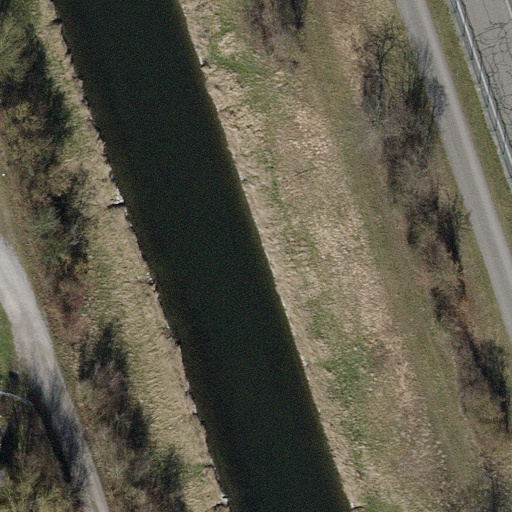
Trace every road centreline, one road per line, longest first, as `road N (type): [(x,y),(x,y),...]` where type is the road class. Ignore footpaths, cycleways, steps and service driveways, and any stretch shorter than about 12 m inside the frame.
road 1 (unclassified): [(411,0),(511,296)]
road 2 (track): [(0,270),(89,511)]
